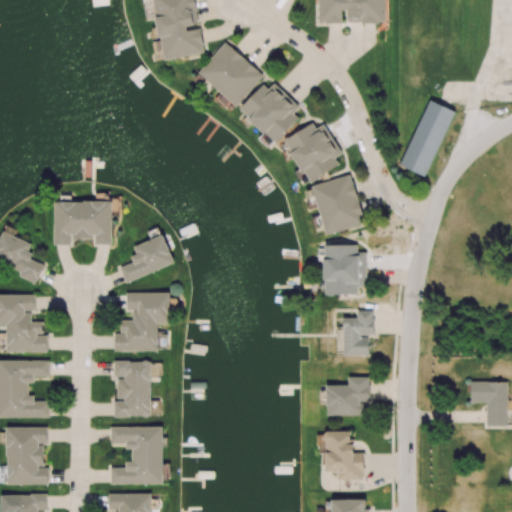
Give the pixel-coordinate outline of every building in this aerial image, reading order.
[(204,53),(201,29),(188,31),(187,25),(198,24),(194,0),(154,0),(163,59),(204,53)] [(317,0),(318,23),(342,23),(342,11),(347,11),(347,23),(386,23),(385,0),(317,0)] [(193,80),(200,87),(205,81),(278,142),(299,118),(294,113),(300,106),(273,84),(269,89),(259,81),(264,75),(224,42),(193,80)] [(426,177),(454,111),(428,100),(400,166),(426,177)] [(324,124),(316,129),(313,123),(284,140),(309,183),(340,165),(335,157),(342,154),(324,124)] [(312,185),(325,234),(365,224),(351,175),(312,185)] [(54,201),(53,244),(71,244),(71,239),(94,239),(94,244),(111,244),(112,202),(54,201)] [(0,235),(0,263),(21,271),(19,277),(37,283),(45,262),(27,256),(31,243),(2,232),(0,235)] [(131,246),(136,262),(120,267),(124,281),(173,265),(164,235),(131,246)] [(358,295),(358,286),(366,286),(367,252),(358,252),(358,245),(324,245),(324,294),(358,295)] [(169,293),(127,293),(127,310),(133,310),(133,320),(121,320),(121,334),(115,334),(115,351),(157,350),(157,323),(170,323),(169,293)] [(6,351),(47,352),(47,335),(42,335),(43,322),(31,322),(31,311),(35,311),(35,295),(0,294),(0,324),(7,325),(6,351)] [(344,356),(369,356),(368,335),(374,335),(373,311),(357,311),(357,318),(343,318),(343,330),(337,330),(337,335),(343,335),(344,356)] [(0,360),(0,417),(50,417),(49,397),(28,397),(28,378),(50,378),(49,360),(0,360)] [(114,417),(150,417),(151,361),(114,361),(114,378),(117,378),(117,402),(114,402),(114,417)] [(369,377),(348,377),(348,385),(326,385),(327,416),(364,415),(364,402),(370,402),(369,377)] [(507,382),(470,382),(470,403),(486,403),(486,426),(508,426),(507,382)] [(48,484),(48,467),(43,467),(43,444),(47,444),(47,427),(7,427),(7,484),(48,484)] [(163,427),(110,427),(110,443),(126,443),(126,451),(129,451),(129,468),(111,468),(111,484),(162,484),(163,427)] [(325,472),(338,472),(338,480),(363,480),(364,453),(352,453),(352,431),(326,431),(325,472)] [(152,511),(152,493),(109,493),(109,510),(116,510),(116,511),(152,511)] [(9,511),(43,511),(44,511),(47,511),(47,494),(10,494),(9,511)] [(331,511),(368,511),(369,500),(332,500),(331,511)]
